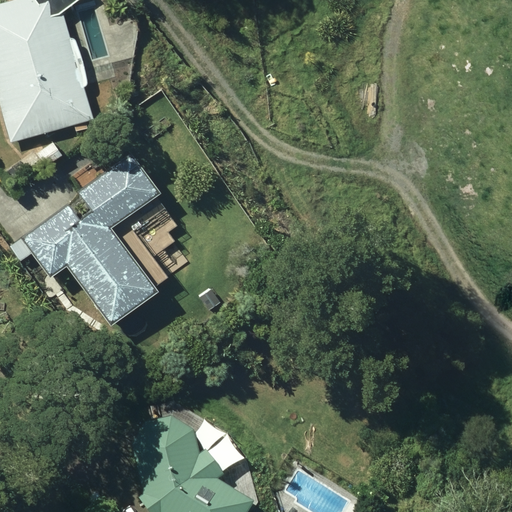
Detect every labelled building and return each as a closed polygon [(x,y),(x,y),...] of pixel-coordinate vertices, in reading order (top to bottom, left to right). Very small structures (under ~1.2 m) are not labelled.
[(0,0),(0,110),(8,138),(91,114),(60,7),(69,0),(0,0)] [(162,136),(172,150),(182,143),(173,130),(162,136)] [(36,151),(43,161),(59,150),(52,140),(36,151)] [(62,259),(107,319),(154,284),(107,222),(156,186),(128,148),(75,187),(89,205),(77,215),(66,199),(19,234),(46,270),(62,259)] [(248,511),(255,502),(217,479),(224,474),(207,449),(198,455),(194,430),(171,415),(145,422),(132,444),(143,494),(139,497),(149,511),(248,511)]
